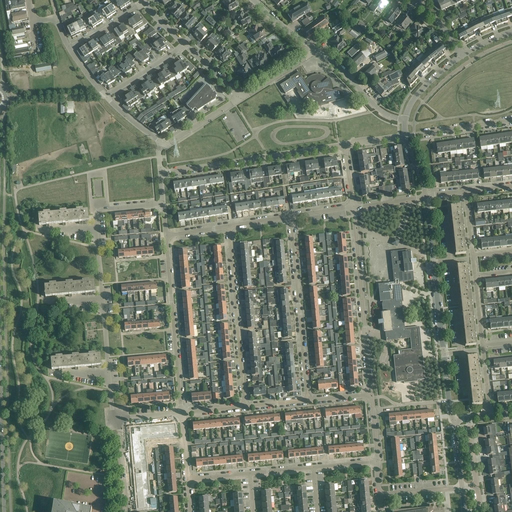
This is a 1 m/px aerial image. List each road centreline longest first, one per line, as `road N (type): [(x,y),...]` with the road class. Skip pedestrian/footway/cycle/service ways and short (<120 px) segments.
road 1 (residential): [(455,420),(426,196)]
road 2 (residential): [(369,394),(353,207)]
road 3 (residential): [(160,174),(343,145)]
road 4 (residential): [(306,400),(290,217)]
road 5 (residential): [(243,407),(229,226)]
road 6 (residential): [(181,413),(166,236)]
